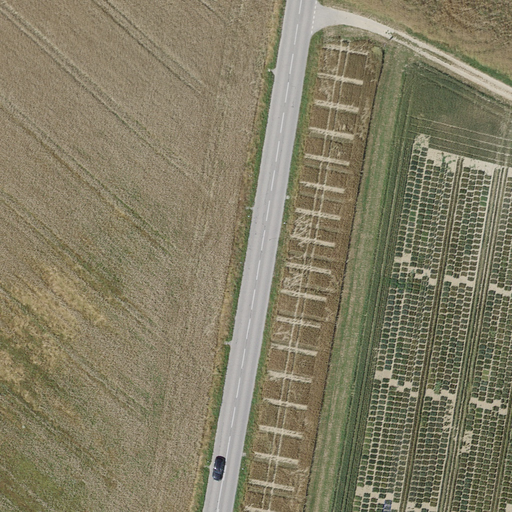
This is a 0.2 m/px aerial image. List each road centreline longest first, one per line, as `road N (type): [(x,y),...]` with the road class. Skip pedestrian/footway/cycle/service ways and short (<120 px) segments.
road 1 (tertiary): [(216,511),(301,0)]
road 2 (track): [(299,15),(372,27),(511,95)]
